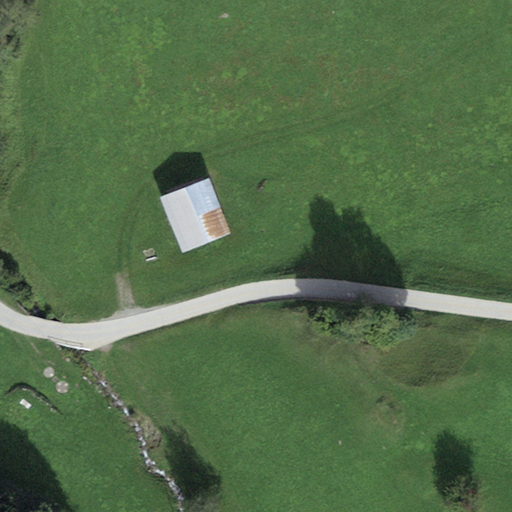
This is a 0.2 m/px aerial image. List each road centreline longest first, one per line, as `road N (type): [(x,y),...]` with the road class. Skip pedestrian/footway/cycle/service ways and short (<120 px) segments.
road 1 (track): [(135,325),(120,251),(143,189),(163,169),(511,25)]
road 2 (unclassified): [(0,313),(80,335),(290,287),(511,312)]
